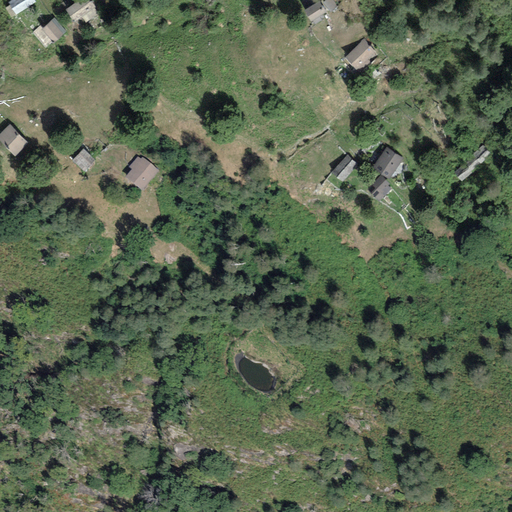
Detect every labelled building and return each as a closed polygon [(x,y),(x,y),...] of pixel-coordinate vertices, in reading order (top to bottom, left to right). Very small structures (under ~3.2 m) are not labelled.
[(33,0),(12,0),(8,3),(16,15),(36,3),(33,0)] [(91,0),(77,0),(65,9),(74,22),(81,17),(85,23),(98,14),(94,8),(96,6),(91,0)] [(332,0),(325,0),(323,2),(330,12),(338,7),(332,0)] [(319,2),(304,11),(311,22),(312,21),(315,25),(322,21),(319,16),(325,12),(319,2)] [(40,26),(32,33),(45,48),(52,42),(53,43),(66,32),(54,18),(43,29),(40,26)] [(378,55),(364,39),(344,57),(358,73),(378,55)] [(27,143),(10,125),(0,133),(0,140),(15,156),(27,143)] [(491,155),(482,145),(472,155),(472,156),(480,164),(491,155)] [(403,158),(387,147),(372,167),(390,178),(403,158)] [(95,160),(83,149),(73,161),(85,172),(95,160)] [(358,164),(347,155),(332,173),(342,182),(358,164)] [(480,164),(472,156),(453,174),(461,182),(480,164)] [(138,157),(129,167),(131,169),(125,176),(142,190),(158,171),(142,157),(140,159),(138,157)] [(389,184),(380,176),(372,185),(375,188),(370,193),(379,202),(391,189),(387,185),(389,184)]
